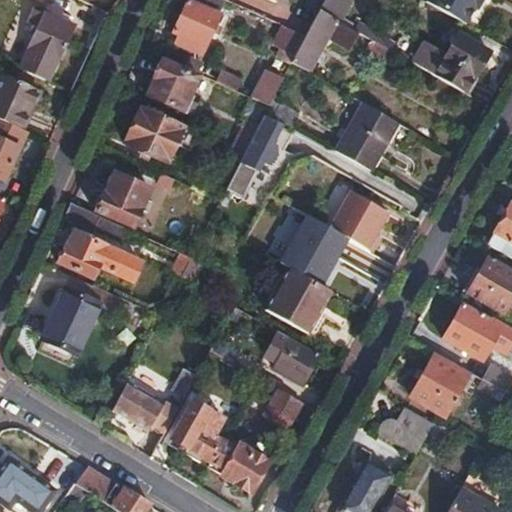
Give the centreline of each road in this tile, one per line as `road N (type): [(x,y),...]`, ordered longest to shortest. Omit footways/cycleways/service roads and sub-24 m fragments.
road 1 (residential): [(284,511),(511,101)]
road 2 (residential): [(138,0),(0,303)]
road 3 (residential): [(197,511),(0,392)]
